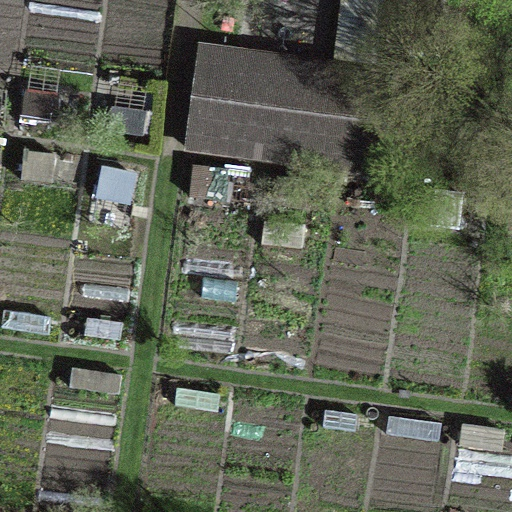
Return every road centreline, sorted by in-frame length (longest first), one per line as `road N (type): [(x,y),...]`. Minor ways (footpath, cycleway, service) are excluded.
road 1 (track): [(0,344),(511,415)]
road 2 (track): [(170,144),(122,511)]
